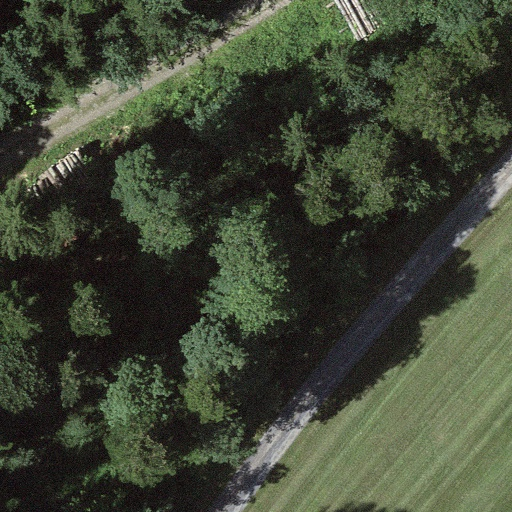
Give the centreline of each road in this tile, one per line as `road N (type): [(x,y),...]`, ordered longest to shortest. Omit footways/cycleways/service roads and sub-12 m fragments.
road 1 (track): [(225,511),(511,172)]
road 2 (track): [(252,0),(0,152)]
